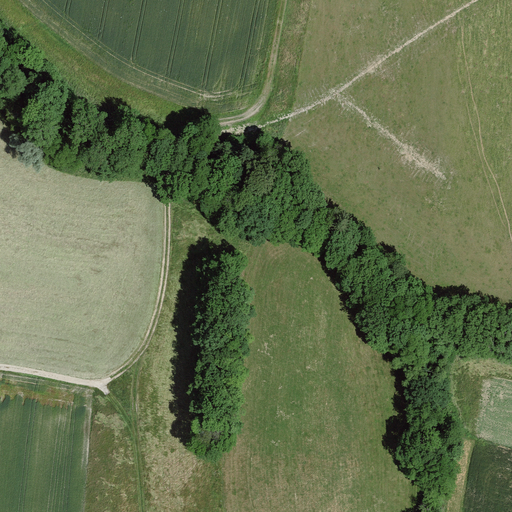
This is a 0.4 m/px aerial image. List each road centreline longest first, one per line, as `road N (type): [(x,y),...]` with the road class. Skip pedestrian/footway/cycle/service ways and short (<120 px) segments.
road 1 (track): [(95,385),(131,367),(166,323),(175,253),(171,196),(211,124),(267,114),(288,0)]
road 2 (track): [(0,369),(95,385),(119,398),(136,422),(143,511)]
